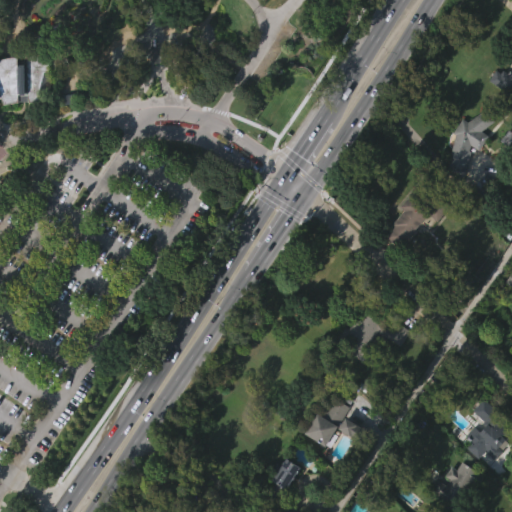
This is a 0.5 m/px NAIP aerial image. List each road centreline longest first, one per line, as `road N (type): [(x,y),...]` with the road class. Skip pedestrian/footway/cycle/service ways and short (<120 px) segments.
road 1 (primary): [(91,511),(431,0)]
road 2 (primary): [(399,0),(61,511)]
road 3 (residential): [(283,176),(511,391)]
